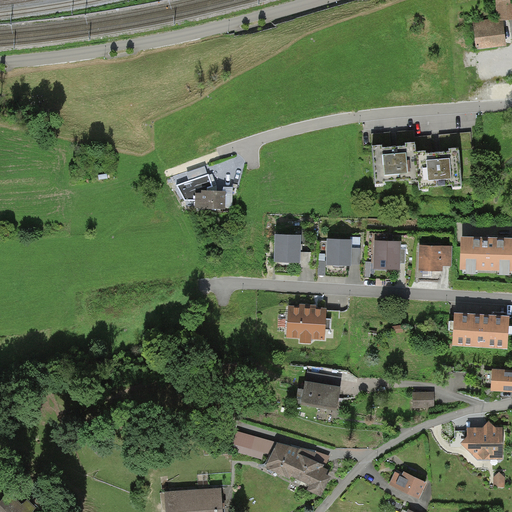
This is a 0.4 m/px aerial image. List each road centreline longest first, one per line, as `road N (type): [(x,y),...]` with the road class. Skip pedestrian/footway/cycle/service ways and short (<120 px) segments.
road 1 (residential): [(199,286),(511,299)]
road 2 (residential): [(0,61),(157,38),(301,0)]
road 3 (residential): [(511,103),(329,125),(230,169)]
road 4 (residential): [(511,402),(436,418),(397,439),(366,460),(320,511)]
